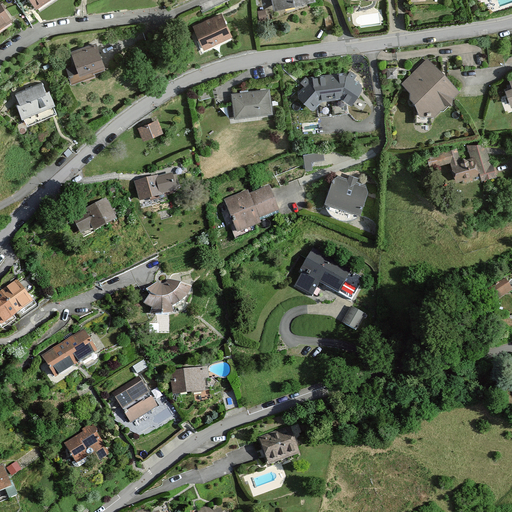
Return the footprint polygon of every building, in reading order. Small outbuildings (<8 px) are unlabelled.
[(0,7),(0,27),(9,21),(0,7)] [(220,18),(195,30),(204,50),(230,38),(220,18)] [(96,44),(74,52),(82,73),(104,65),(96,44)] [(428,58),(401,84),(410,92),(410,98),(415,103),(445,74),(428,58)] [(296,89),(312,108),(322,97),(341,94),(354,102),(363,81),(350,70),(309,74),(296,89)] [(420,115),(434,117),(460,91),(445,74),(415,103),(420,115)] [(43,84),(19,94),(21,100),(17,101),(23,114),(54,102),(49,90),(46,92),(43,84)] [(213,91),(199,95),(200,102),(214,98),(213,91)] [(269,91),(234,95),(236,114),(271,110),(269,91)] [(155,119),(140,126),(144,137),(160,130),(155,119)] [(457,151),(429,158),(430,166),(453,160),(457,179),(464,177),(465,181),(473,179),(472,175),(481,173),(482,177),(496,174),(494,165),(490,166),(484,143),(470,146),(473,158),(459,161),(457,151)] [(322,152),(305,155),(307,170),(312,169),(311,162),(323,160),(322,152)] [(173,170),(137,181),(142,199),(178,188),(173,170)] [(348,180),(338,177),(333,179),(327,200),(360,211),(366,190),(365,185),(355,182),(357,177),(349,176),(348,180)] [(249,192),(229,199),(240,230),(258,223),(256,217),(277,210),(268,187),(250,194),(249,192)] [(107,200),(74,215),(83,233),(115,218),(107,200)] [(363,278),(315,251),(296,285),(312,293),(319,280),(352,298),(363,278)] [(17,281),(0,292),(0,320),(2,323),(31,302),(17,281)] [(508,291),(502,281),(490,288),(497,299),(508,291)] [(164,285),(157,283),(149,289),(153,293),(147,303),(155,306),(153,313),(175,313),(174,307),(182,304),(188,298),(193,288),(169,282),(164,285)] [(366,312),(351,305),(342,326),(357,333),(366,312)] [(85,332),(44,356),(56,376),(97,351),(85,332)] [(207,368),(171,372),(173,393),(204,390),(202,378),(208,378),(207,368)] [(139,377),(114,393),(132,420),(156,405),(139,377)] [(86,433),(67,445),(77,462),(92,454),(96,461),(108,455),(95,433),(98,432),(93,424),(84,430),(86,433)] [(291,427),(261,438),(270,463),(300,453),(291,427)] [(7,465),(12,473),(22,468),(15,459),(7,465)] [(3,469),(0,469),(0,490),(9,487),(3,469)]
